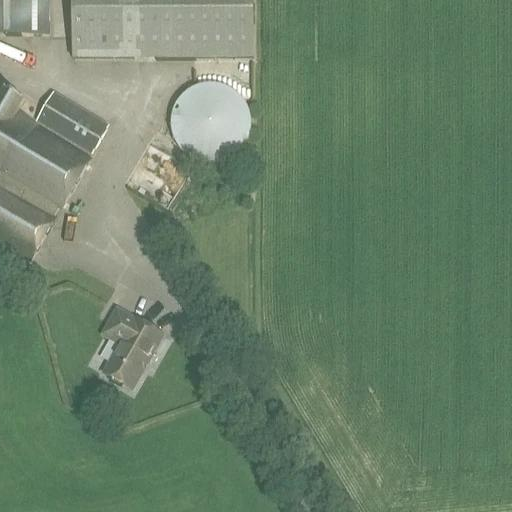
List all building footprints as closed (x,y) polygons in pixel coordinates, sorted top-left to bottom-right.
[(48,0),(0,0),(0,38),(49,38),(48,0)] [(73,0),(74,57),(255,57),(254,0),(73,0)] [(234,93),(230,90),(226,88),(222,86),(217,85),(212,84),(207,84),(203,85),(198,86),(194,87),(190,89),(186,91),(183,94),(180,96),(178,99),(175,102),(173,105),(171,109),(170,113),(169,118),(168,122),(168,127),(168,132),(169,136),(171,141),(173,145),(175,149),(178,153),(181,156),(185,159),(188,162),(192,163),(196,165),(199,166),(203,167),(207,167),(211,167),(215,167),(220,166),(224,165),(228,163),(232,160),(236,157),(240,154),(243,150),(245,146),(248,142),(249,137),(250,133),(251,129),(251,125),(250,120),(250,117),(249,113),(248,109),(246,106),(244,102),(241,99),(238,96),(234,93)] [(0,175),(60,210),(59,211),(62,213),(91,161),(39,130),(39,127),(36,125),(37,124),(20,111),(24,104),(4,92),(0,98),(0,175)] [(54,95),(37,124),(36,125),(39,127),(93,158),(110,129),(54,95)] [(0,175),(0,191),(54,220),(55,219),(59,211),(60,210),(0,175)] [(0,191),(0,246),(31,265),(57,220),(55,219),(54,220),(0,191)] [(103,337),(120,348),(104,375),(132,392),(164,338),(119,311),(103,337)] [(67,332),(81,329),(77,315),(63,319),(67,332)]
